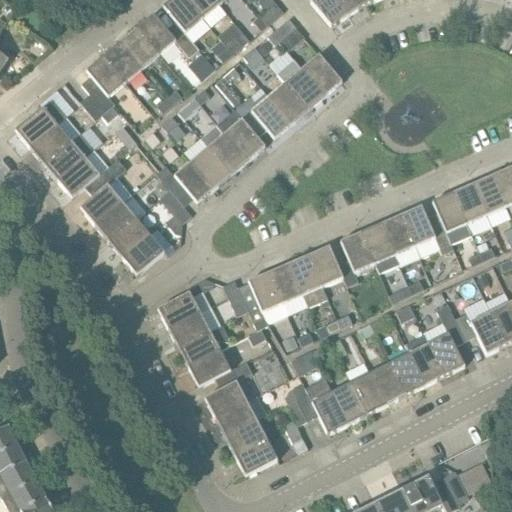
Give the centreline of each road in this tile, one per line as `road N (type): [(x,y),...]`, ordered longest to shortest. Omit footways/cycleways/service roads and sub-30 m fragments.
road 1 (residential): [(202,261),(240,269),(511,149)]
road 2 (residential): [(336,55),(363,91),(207,230),(202,261)]
road 3 (residential): [(264,511),(511,389)]
road 4 (residential): [(213,511),(103,319)]
road 5 (residential): [(511,22),(454,7),(419,12),(336,55)]
road 6 (residential): [(18,378),(2,293),(1,199)]
road 7 (residential): [(137,0),(0,113)]
road 8 (residential): [(103,319),(1,199)]
road 9 (residential): [(91,511),(18,378)]
